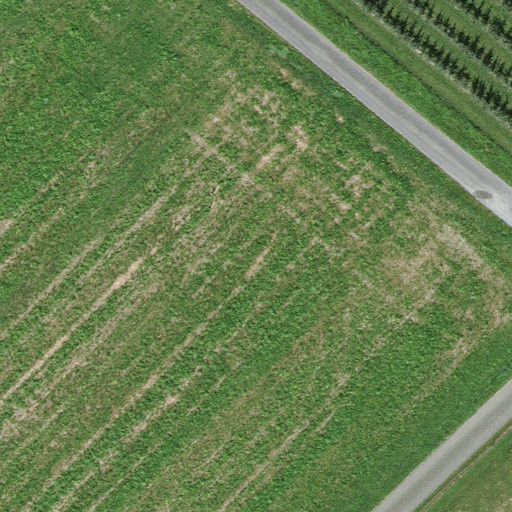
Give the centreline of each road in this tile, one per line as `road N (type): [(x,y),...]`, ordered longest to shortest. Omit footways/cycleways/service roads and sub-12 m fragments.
road 1 (track): [(261,0),(511,199)]
road 2 (track): [(511,401),(400,511)]
